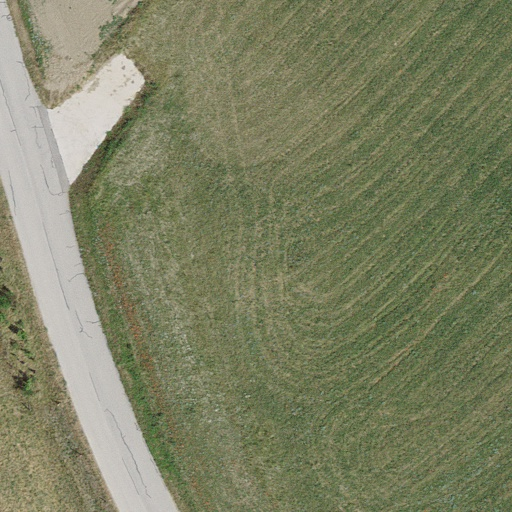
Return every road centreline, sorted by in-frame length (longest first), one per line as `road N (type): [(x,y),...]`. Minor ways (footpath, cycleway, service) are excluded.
road 1 (unclassified): [(150,511),(79,337),(0,72)]
road 2 (track): [(120,80),(34,182)]
